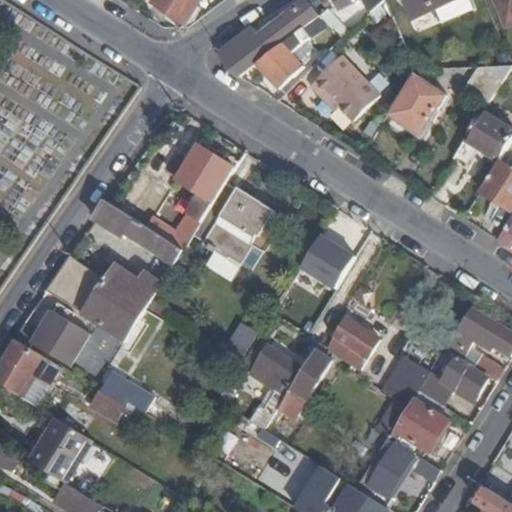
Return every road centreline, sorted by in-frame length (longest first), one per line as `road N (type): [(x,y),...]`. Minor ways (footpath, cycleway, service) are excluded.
road 1 (residential): [(170,72),(511,285)]
road 2 (residential): [(0,320),(170,72)]
road 3 (residential): [(57,0),(170,72)]
road 4 (residential): [(444,511),(511,404)]
